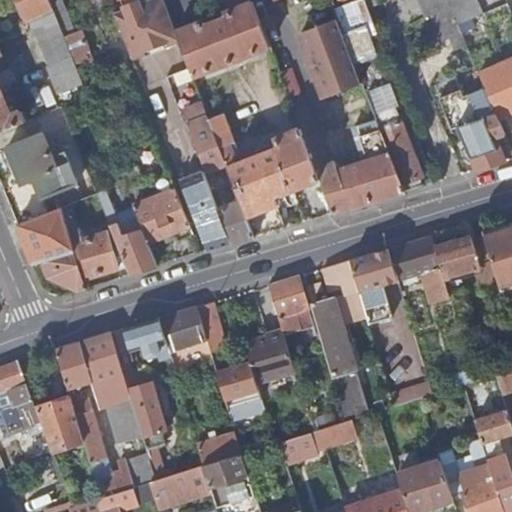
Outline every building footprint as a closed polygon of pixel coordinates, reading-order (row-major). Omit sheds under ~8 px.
[(18,0),(26,18),(28,17),(51,8),(61,31),(71,55),(74,63),(86,59),(83,53),(88,51),(79,29),(72,31),(59,0),(18,0)] [(125,10),(114,14),(131,56),(177,38),(175,33),(162,0),(151,0),(125,10)] [(150,0),(120,0),(125,10),(151,0),(150,0)] [(419,0),(426,16),(432,14),(443,40),(448,38),(462,32),(462,31),(458,22),(447,0),(419,0)] [(447,0),(458,22),(470,17),(481,12),(476,0),(447,0)] [(201,23),(175,33),(177,38),(193,78),(269,48),(251,3),(225,13),(227,18),(203,27),(201,23)] [(51,8),(28,17),(39,40),(61,31),(51,8)] [(458,22),(462,31),(474,26),(470,17),(458,22)] [(326,95),(360,82),(335,18),(301,31),(326,95)] [(360,61),(381,53),(369,21),(348,29),(360,61)] [(49,65),(71,55),(61,31),(39,40),(49,65)] [(467,43),(462,32),(448,38),(453,49),(467,43)] [(80,78),(74,63),(71,55),(49,65),(45,66),(56,93),(82,82),(80,78)] [(511,58),(479,73),(483,81),(485,86),(496,113),(498,117),(511,111),(511,58)] [(93,73),(80,78),(82,82),(87,95),(92,106),(103,102),(100,95),(102,94),(93,73)] [(388,84),(367,92),(370,99),(391,91),(388,84)] [(485,86),(463,95),(460,89),(439,98),(452,128),(457,126),(475,169),(506,160),(496,136),(505,133),(498,117),(496,113),(485,86)] [(9,114),(0,91),(0,131),(26,120),(21,110),(9,114)] [(402,181),(402,182),(423,174),(391,91),(370,99),(377,118),(378,121),(402,181)] [(189,123),(193,134),(207,169),(226,161),(209,119),(203,104),(186,111),(190,123),(189,123)] [(223,113),(209,119),(226,161),(236,157),(231,145),(235,143),(223,113)] [(353,126),(363,160),(338,170),(334,160),(327,163),(315,130),(299,126),(299,127),(302,134),(303,136),(320,179),(332,212),(405,190),(402,182),(402,181),(378,121),(377,118),(353,126)] [(240,200),(254,235),(285,226),(276,203),(280,202),(276,192),(296,184),(298,187),(320,179),(303,136),(302,134),(299,127),(274,137),(278,146),(228,166),(230,172),(234,183),(240,200)] [(41,131),(6,146),(20,182),(32,178),(39,197),(76,181),(63,150),(51,155),(41,131)] [(133,162),(118,169),(133,206),(147,242),(173,232),(177,242),(194,235),(175,188),(147,198),(142,184),(133,162)] [(180,179),(208,249),(231,242),(203,171),(180,179)] [(175,188),(169,174),(142,184),(147,198),(175,188)] [(104,190),(96,193),(101,205),(109,202),(104,190)] [(221,206),(235,241),(254,235),(240,200),(221,206)] [(101,205),(129,273),(157,264),(147,242),(133,206),(114,214),(109,202),(101,205)] [(67,227),(60,207),(16,224),(23,240),(32,237),(41,259),(48,275),(77,289),(85,286),(71,241),(67,227)] [(74,225),(67,227),(71,241),(73,241),(83,276),(118,267),(107,231),(78,239),(74,225)] [(498,277),(504,297),(511,294),(511,225),(485,234),(498,277)] [(484,232),(437,246),(451,294),(466,289),(462,275),(468,273),(467,269),(476,266),(478,272),(483,271),(486,280),(498,277),(485,234),(484,232)] [(437,246),(434,234),(395,245),(405,278),(429,271),(434,289),(429,290),(432,301),(452,295),(451,294),(437,246)] [(32,237),(23,240),(32,263),(41,259),(32,237)] [(390,247),(352,258),(359,284),(366,306),(371,323),(394,316),(389,299),(384,283),(399,279),(390,247)] [(359,284),(352,258),(325,267),(331,289),(345,285),(344,283),(352,281),(353,286),(359,284)] [(310,308),(300,274),(271,283),(285,331),(286,334),(297,330),(291,314),(310,308)] [(335,294),(312,300),(334,374),(357,367),(335,294)] [(215,300),(199,305),(212,350),(229,344),(215,300)] [(216,363),(199,305),(161,316),(171,351),(199,341),(206,365),(216,363)] [(171,351),(161,316),(125,327),(132,349),(146,345),(148,353),(152,355),(159,354),(160,359),(172,356),(171,351)] [(132,349),(125,327),(113,331),(122,363),(135,360),(132,349)] [(122,363),(113,331),(58,347),(70,388),(94,381),(101,406),(110,404),(132,397),(130,388),(122,363)] [(296,369),(286,334),(285,331),(247,343),(252,360),(258,382),(296,369)] [(37,406),(20,359),(0,366),(0,393),(9,389),(15,406),(19,405),(24,416),(28,415),(30,421),(41,416),(37,406)] [(266,409),(258,382),(252,360),(218,370),(232,419),(266,409)] [(511,368),(498,373),(504,393),(509,409),(511,417),(511,368)] [(154,381),(130,388),(132,397),(143,435),(168,428),(154,381)] [(72,396),(37,406),(41,416),(53,450),(85,440),(78,414),(72,396)] [(0,398),(0,431),(11,427),(0,398)] [(110,404),(101,406),(99,407),(110,442),(121,439),(110,404)] [(489,461),(505,511),(511,511),(511,470),(510,470),(500,437),(511,432),(511,417),(509,409),(477,420),(482,439),(483,442),(489,461)] [(94,410),(78,414),(85,440),(102,497),(134,487),(135,487),(130,469),(107,476),(104,468),(111,466),(94,410)] [(342,436),(338,422),(321,428),(326,441),(342,436)] [(318,453),(312,431),(281,441),(286,457),(287,463),(318,453)] [(243,453),(236,433),(218,438),(211,440),(198,445),(204,465),(243,453)] [(483,442),(482,439),(473,442),(481,468),(462,474),(461,474),(466,492),(467,493),(472,511),(505,511),(489,461),(483,442)] [(156,443),(146,445),(157,480),(167,477),(156,443)] [(248,471),(243,453),(204,465),(203,466),(211,489),(217,508),(256,496),(248,471)] [(443,467),(441,460),(398,474),(403,489),(410,511),(419,511),(454,501),(453,497),(443,467)] [(458,462),(443,467),(453,497),(467,493),(466,492),(461,474),(462,474),(458,462)] [(167,477),(157,480),(152,482),(157,498),(159,505),(211,489),(203,466),(167,477)] [(135,487),(134,487),(139,504),(157,498),(152,482),(135,487)] [(74,506),(70,507),(71,511),(122,511),(122,509),(139,504),(134,487),(102,497),(74,506)] [(410,511),(403,489),(346,507),(348,511),(410,511)] [(302,511),(300,503),(266,511),(302,511)]
